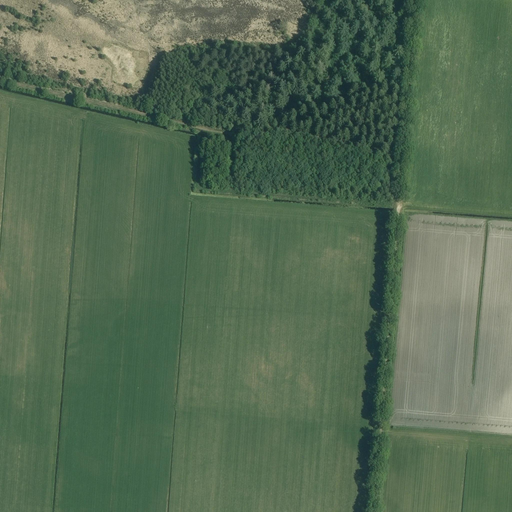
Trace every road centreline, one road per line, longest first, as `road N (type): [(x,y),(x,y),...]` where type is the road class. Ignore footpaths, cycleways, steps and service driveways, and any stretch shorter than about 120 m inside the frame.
road 1 (track): [(374,511),(414,17)]
road 2 (track): [(0,79),(217,133),(257,135),(319,90),(350,53),(390,39),(414,17)]
road 3 (track): [(199,129),(197,188),(399,203)]
